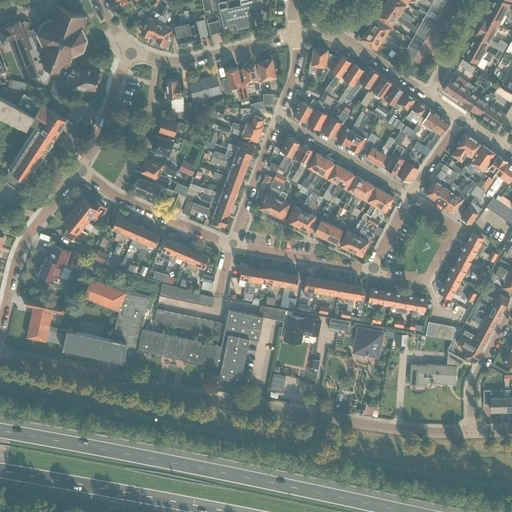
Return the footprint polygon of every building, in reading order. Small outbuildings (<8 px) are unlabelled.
[(202,0),(205,12),(213,9),(210,0),(202,0)] [(224,0),(216,2),(222,26),(233,23),(235,29),(254,25),(253,19),(260,17),(257,5),(263,4),(262,0),(224,0)] [(399,0),(387,0),(384,5),(411,23),(413,19),(408,15),(401,10),(405,4),(399,0)] [(433,0),(432,3),(442,9),(446,3),(440,0),(433,0)] [(501,0),(494,0),(485,17),(499,24),(510,5),(501,0)] [(149,36),(153,37),(168,6),(164,3),(159,14),(152,11),(149,17),(148,17),(145,23),(140,21),(136,27),(142,30),(140,33),(142,34),(142,36),(145,37),(147,36),(149,37),(149,36)] [(429,9),(439,15),(442,9),(432,3),(430,7),(429,9)] [(20,23),(37,71),(38,74),(37,75),(35,74),(33,79),(46,83),(50,72),(44,70),(45,67),(57,71),(61,62),(69,64),(72,56),(73,56),(73,55),(83,50),(87,39),(82,29),(83,29),(82,28),(86,16),(75,12),(76,10),(68,7),(67,9),(56,5),(52,17),(51,17),(51,18),(42,23),(38,33),(27,29),(29,24),(29,23),(29,22),(24,21),(20,23)] [(411,23),(384,5),(377,15),(391,25),(396,19),(407,27),(411,23)] [(168,6),(153,37),(156,39),(156,41),(157,41),(158,43),(161,45),(162,44),(164,45),(172,28),(164,24),(167,19),(168,19),(171,13),(168,12),(170,8),(168,6)] [(425,16),(436,21),(439,15),(429,9),(425,16)] [(184,24),(188,44),(192,43),(192,44),(201,42),(199,35),(206,34),(203,22),(191,25),(188,11),(184,12),(185,14),(184,14),(185,19),(184,19),(185,24),(184,24)] [(179,46),(188,44),(184,24),(185,24),(184,19),(185,19),(184,14),(180,13),(180,21),(181,25),(176,26),(176,28),(178,37),(177,37),(179,46)] [(422,22),(432,27),(436,21),(425,16),(422,22)] [(368,28),(395,46),(398,43),(385,34),(390,28),(375,17),(368,28)] [(485,17),(475,37),(489,44),(499,50),(503,52),(507,43),(500,39),(497,44),(491,40),(495,31),(499,24),(485,17)] [(37,71),(20,23),(19,21),(12,23),(12,22),(3,25),(4,27),(0,28),(0,39),(2,45),(9,42),(18,67),(20,66),(23,76),(37,71)] [(418,28),(429,34),(432,27),(422,22),(418,28)] [(401,59),(405,53),(395,46),(368,28),(361,38),(376,49),(380,42),(396,53),(392,59),(398,63),(401,59)] [(415,34),(425,40),(429,34),(418,28),(415,34)] [(412,40),(422,46),(425,40),(415,34),(412,40)] [(475,37),(469,46),(464,57),(478,64),(481,58),(489,62),(493,55),(485,50),(489,44),(475,37)] [(408,46),(419,52),(422,46),(412,40),(408,46)] [(408,46),(406,50),(405,52),(415,58),(419,52),(408,46)] [(323,66),(327,68),(332,55),(327,53),(327,50),(314,48),(312,58),(311,58),(308,72),(315,73),(317,65),(323,66)] [(405,52),(405,53),(401,59),(412,64),(415,58),(405,52)] [(332,55),(327,68),(336,75),(329,85),(333,88),(341,78),(340,77),(351,62),(340,54),(338,57),(332,55)] [(510,60),(503,57),(500,62),(507,66),(510,60)] [(460,66),(471,73),(475,68),(463,60),(462,59),(459,65),(460,66)] [(276,88),(277,84),(273,68),(277,67),(275,60),(272,61),(271,60),(259,63),(263,79),(269,78),(272,89),(276,88)] [(242,67),(245,80),(246,83),(252,81),(254,91),(263,89),(261,82),(259,82),(258,80),(261,79),(259,73),(257,74),(254,63),(242,67)] [(350,91),(356,82),(355,82),(364,70),(353,63),(343,78),(351,84),(349,86),(344,92),(338,101),(341,104),(350,91)] [(71,75),(77,76),(75,86),(95,90),(97,80),(99,81),(101,73),(93,72),(94,69),(85,67),(85,68),(80,67),(72,69),(71,75)] [(357,83),(356,82),(350,91),(354,93),(359,87),(360,87),(363,83),(370,88),(379,74),(369,67),(359,81),(357,83)] [(237,86),(240,99),(240,98),(242,105),(250,103),(248,97),(249,96),(245,83),(246,83),(245,80),(240,81),(237,68),(226,70),(228,78),(222,80),(225,93),(232,92),(231,87),(237,86)] [(477,79),(481,82),(487,75),(482,72),(477,79)] [(11,80),(12,80),(10,87),(25,91),(27,84),(33,86),(35,81),(30,80),(30,79),(12,75),(11,80)] [(392,82),(381,75),(371,89),(372,89),(370,92),(368,91),(360,103),(366,107),(376,92),(382,96),(392,82)] [(194,101),(221,93),(217,77),(211,79),(210,77),(199,80),(200,82),(189,85),(194,101)] [(469,89),(464,86),(451,77),(442,90),(461,102),(469,90),(469,89)] [(50,92),(63,96),(66,84),(54,80),(50,92)] [(184,111),(183,96),(181,96),(180,83),(177,83),(177,80),(166,81),(167,91),(165,91),(165,97),(175,97),(175,99),(171,99),(172,112),(184,111)] [(384,98),(394,105),(396,102),(404,91),(394,84),(384,98)] [(320,98),(323,92),(322,91),(309,85),(306,92),(320,98)] [(511,95),(505,91),(498,87),(495,92),(510,102),(511,99),(511,95)] [(470,109),(478,96),(469,90),(461,102),(470,109)] [(324,92),(323,92),(320,98),(319,99),(330,105),(334,98),(324,92)] [(396,102),(394,105),(389,112),(394,115),(400,106),(408,111),(416,99),(405,92),(398,103),(396,102)] [(0,115),(26,129),(31,122),(38,127),(0,186),(0,194),(12,202),(26,180),(27,181),(66,120),(49,109),(34,99),(33,100),(24,93),(17,106),(0,96),(0,115)] [(264,104),(267,104),(270,104),(274,94),(264,93),(264,101),(264,104)] [(479,115),(488,102),(478,96),(470,109),(479,115)] [(313,109),(317,102),(312,99),(309,105),(301,101),(293,115),(305,122),(313,108),(313,109)] [(318,100),(317,102),(313,109),(311,112),(313,113),(308,123),(319,130),(328,115),(322,111),(323,109),(324,107),(321,105),(323,102),(318,100)] [(410,111),(406,117),(409,119),(412,115),(419,120),(420,118),(428,107),(417,100),(410,111)] [(195,118),(194,102),(185,103),(186,119),(195,118)] [(506,115),(488,102),(479,115),(497,127),(506,115)] [(388,112),(378,105),(375,111),(385,118),(388,112)] [(222,115),(224,109),(215,106),(213,113),(222,115)] [(345,107),(343,111),(340,116),(338,115),(335,119),(330,116),(321,131),(333,138),(348,114),(350,110),(345,107)] [(363,119),(366,114),(369,109),(364,107),(351,130),(345,126),(337,140),(345,145),(346,144),(348,145),(363,119)] [(246,121),(244,126),(260,132),(262,125),(265,117),(262,117),(265,108),(252,108),(240,109),(240,114),(242,114),(240,119),(246,121)] [(430,109),(421,122),(423,123),(426,125),(424,127),(430,131),(431,129),(440,116),(430,109)] [(396,117),(389,112),(385,119),(392,124),(396,117)] [(440,116),(431,129),(437,133),(428,146),(431,149),(441,135),(450,122),(440,116)] [(184,132),(186,125),(179,123),(179,124),(163,118),(159,130),(174,136),(177,129),(184,132)] [(368,122),(363,119),(348,145),(350,147),(350,148),(358,152),(365,138),(360,135),(368,122)] [(260,132),(244,126),(233,122),(231,127),(242,131),(241,136),(256,142),(260,132)] [(394,127),(387,122),(382,130),(389,134),(394,127)] [(212,128),(213,128),(218,130),(230,134),(231,130),(214,124),(212,128)] [(409,136),(413,138),(420,127),(419,126),(417,124),(413,130),(409,136)] [(217,133),(218,130),(213,128),(212,131),(211,130),(207,141),(215,143),(218,133),(217,133)] [(395,140),(389,137),(384,146),(385,146),(381,153),(372,147),(378,137),(371,133),(362,148),(369,152),(366,157),(380,165),(385,155),(389,148),(391,149),(395,140)] [(452,155),(457,159),(472,137),(466,133),(457,147),(452,155)] [(398,134),(395,140),(391,149),(394,151),(390,157),(390,158),(384,168),(396,174),(404,159),(399,156),(403,148),(399,146),(404,137),(398,134)] [(179,150),(182,142),(179,141),(178,143),(157,135),(152,148),(168,154),(171,147),(179,150)] [(277,172),(282,175),(284,171),(284,172),(293,157),(292,156),(300,143),(288,136),(281,150),(286,153),(278,167),(279,168),(277,172)] [(205,146),(206,141),(195,137),(194,142),(205,146)] [(472,137),(457,159),(461,162),(466,154),(470,157),(480,143),(472,137)] [(229,144),(228,149),(251,157),(255,146),(239,140),(237,146),(229,144)] [(413,146),(419,150),(423,145),(416,141),(413,146)] [(305,164),(313,151),(302,144),(295,158),(302,162),(292,180),(296,182),(307,165),(305,164)] [(465,165),(462,169),(459,173),(468,179),(474,171),(481,176),(483,172),(495,154),(482,144),(470,163),(468,166),(465,165)] [(251,157),(228,149),(225,155),(215,151),(213,156),(247,168),(251,157)] [(311,182),(325,158),(316,152),(308,166),(313,169),(307,179),(305,178),(301,185),(308,189),(311,182)] [(409,182),(418,169),(411,164),(415,158),(409,154),(405,160),(407,161),(397,175),(409,182)] [(488,191),(508,162),(497,155),(488,168),(495,173),(491,179),(489,177),(482,187),(488,191)] [(247,168),(213,156),(211,161),(229,168),(227,174),(242,180),(247,168)] [(307,189),(310,190),(312,191),(321,174),(326,177),(334,163),(325,158),(311,182),(308,189),(307,189)] [(150,161),(147,160),(142,171),(157,178),(160,172),(173,178),(176,172),(151,161),(150,161)] [(196,166),(183,160),(179,170),(192,176),(196,166)] [(459,173),(462,169),(454,165),(456,163),(455,162),(452,167),(459,173)] [(511,177),(511,164),(508,162),(488,191),(487,193),(490,195),(502,178),(509,183),(511,177)] [(327,200),(345,169),(336,164),(328,178),(333,180),(327,190),(323,197),(327,200)] [(434,199),(450,176),(445,173),(448,168),(444,165),(425,193),(434,199)] [(354,174),(345,169),(327,200),(332,202),(336,195),(341,185),(346,188),(354,174)] [(453,192),(458,186),(452,182),(457,174),(453,171),(450,176),(434,199),(445,206),(454,193),(453,192)] [(222,187),(237,193),(240,185),(239,184),(240,181),(215,172),(213,177),(224,181),(222,187)] [(282,175),(277,172),(276,172),(273,178),(283,183),(286,177),(282,175)] [(347,211),(365,181),(356,175),(348,189),(353,192),(343,209),(346,210),(347,211)] [(159,191),(161,186),(155,183),(154,184),(139,177),(134,189),(149,196),(150,194),(154,196),(157,190),(159,191)] [(347,211),(357,216),(358,216),(361,211),(355,208),(356,207),(361,197),(366,200),(374,186),(365,181),(347,211)] [(468,197),(476,185),(477,184),(472,181),(471,183),(468,186),(466,185),(462,191),(458,188),(459,187),(458,186),(453,192),(454,193),(445,206),(453,212),(465,195),(467,196),(468,197)] [(186,193),(189,188),(177,183),(174,191),(179,193),(179,194),(185,196),(186,193)] [(189,188),(195,190),(196,190),(202,192),(202,193),(233,204),(237,193),(222,187),(220,194),(205,188),(190,183),(189,188)] [(271,213),(281,191),(267,185),(264,191),(268,193),(267,194),(265,193),(262,201),(263,202),(260,208),(271,213)] [(289,187),(285,185),(282,192),(281,191),(271,213),(282,218),(285,212),(286,213),(290,205),(283,201),(286,194),(289,187)] [(365,213),(361,218),(368,221),(385,192),(376,187),(368,201),(372,203),(367,213),(365,213)] [(193,196),(195,190),(189,188),(186,193),(193,196)] [(299,226),(315,192),(312,191),(310,190),(305,201),(301,209),(294,206),(287,221),(299,226)] [(315,192),(299,226),(310,231),(317,217),(310,213),(318,195),(314,193),(315,192)] [(377,226),(379,221),(375,218),(381,208),(385,211),(393,197),(385,192),(368,221),(377,226)] [(214,209),(229,215),(233,204),(202,193),(200,199),(216,205),(214,209)] [(185,196),(179,194),(174,206),(180,209),(185,196)] [(511,202),(502,196),(498,201),(499,202),(506,206),(509,208),(511,206),(510,206),(511,203),(511,202)] [(461,217),(470,224),(478,213),(481,208),(475,204),(478,199),(475,197),(461,217)] [(498,201),(492,197),(486,207),(493,211),(499,202),(498,201)] [(83,198),(73,210),(87,220),(92,214),(98,219),(106,209),(96,201),(92,205),(83,198)] [(225,227),(229,215),(214,209),(214,210),(188,200),(182,213),(189,215),(192,209),(211,216),(209,222),(225,227)] [(506,206),(499,202),(493,211),(500,216),(506,206)] [(511,210),(509,208),(506,206),(500,216),(507,221),(511,212),(511,210)] [(340,207),(337,213),(343,216),(346,210),(343,209),(340,207)] [(87,220),(73,210),(64,221),(71,227),(64,235),(63,235),(63,236),(80,241),(81,241),(87,232),(81,227),(87,220)] [(325,238),(332,225),(325,222),(328,216),(324,214),(315,233),(325,238)] [(368,221),(361,218),(358,216),(357,216),(355,219),(359,221),(353,234),(347,231),(340,245),(351,250),(362,227),(364,228),(368,221)] [(115,237),(120,239),(128,222),(117,217),(112,229),(118,232),(115,237)] [(368,221),(364,228),(362,227),(351,250),(362,255),(369,241),(370,241),(372,237),(366,234),(368,229),(374,232),(377,226),(368,221)] [(128,222),(120,239),(125,241),(127,236),(133,238),(138,226),(128,222)] [(332,225),(325,238),(336,243),(345,223),(341,222),(338,228),(332,225)] [(136,246),(141,248),(148,231),(138,226),(133,238),(133,239),(131,244),(136,246)] [(148,231),(141,248),(145,250),(148,245),(154,247),(159,236),(148,231)] [(472,232),(466,242),(483,251),(485,248),(480,245),(483,238),(482,237),(483,234),(479,232),(477,235),(472,232)] [(159,256),(170,260),(177,243),(166,239),(159,256)] [(483,251),(466,242),(461,252),(472,259),(476,252),(481,255),(483,251)] [(177,243),(170,260),(174,263),(177,257),(182,259),(187,248),(177,243)] [(71,252),(54,246),(49,259),(45,258),(39,274),(57,282),(65,263),(74,266),(79,253),(72,250),(71,252)] [(186,267),(190,269),(198,252),(187,248),(182,259),(188,262),(186,267)] [(108,254),(98,250),(93,260),(103,264),(108,254)] [(198,252),(190,269),(195,271),(198,266),(204,268),(209,257),(198,252)] [(472,259),(461,252),(456,262),(472,271),(474,268),(469,265),(472,259)] [(472,271),(456,262),(450,272),(461,278),(465,272),(470,275),(472,271)] [(139,274),(145,276),(148,268),(143,266),(139,274)] [(249,294),(250,286),(254,268),(242,266),(240,278),(246,279),(244,293),(243,300),(248,300),(249,294)] [(511,269),(510,272),(500,266),(497,271),(511,279),(511,269)] [(265,269),(254,268),(250,286),(255,287),(256,281),(263,282),(265,269)] [(268,289),(273,290),(276,271),(265,269),(263,282),(269,283),(268,289)] [(162,280),(164,273),(155,271),(153,278),(162,280)] [(279,285),(284,286),(285,286),(287,273),(276,271),(273,290),(278,291),(279,285)] [(502,287),(511,292),(511,279),(497,271),(495,275),(506,281),(502,287)] [(461,278),(450,272),(445,282),(461,291),(463,288),(458,285),(461,278)] [(285,286),(284,286),(283,293),(284,293),(281,306),(295,308),(296,298),(288,297),(290,287),(296,288),(298,275),(287,273),(285,286)] [(215,277),(203,275),(202,281),(214,284),(215,277)] [(315,297),(316,291),(318,279),(307,277),(304,289),(304,294),(306,296),(315,297)] [(137,350),(167,357),(172,335),(142,329),(149,296),(125,290),(125,292),(90,278),(84,297),(119,311),(113,339),(127,342),(124,353),(136,356),(137,350)] [(316,291),(322,292),(321,298),(326,299),(329,281),(318,279),(316,291)] [(340,283),(329,281),(326,299),(331,300),(332,294),(338,295),(340,283)] [(461,291),(445,282),(439,292),(450,299),(454,292),(459,295),(461,291)] [(351,285),(340,283),(338,295),(344,296),(343,302),(348,303),(351,285)] [(159,295),(166,297),(168,285),(161,284),(159,295)] [(166,297),(172,298),(174,287),(168,285),(166,297)] [(363,287),(351,285),(348,303),(352,304),(353,304),(354,298),(364,300),(365,296),(361,295),(363,287)] [(172,298),(178,300),(180,289),(174,287),(172,298)] [(379,309),(382,290),(371,288),(368,301),(376,302),(375,308),(379,309)] [(178,300),(185,301),(187,290),(180,289),(178,300)] [(185,301),(191,302),(193,292),(187,290),(185,301)] [(382,290),(379,309),(383,309),(384,304),(391,305),(393,292),(382,290)] [(191,302),(199,304),(200,294),(193,292),(191,302)] [(393,292),(391,305),(398,306),(397,312),(401,313),(404,294),(393,292)] [(200,294),(199,304),(211,307),(213,297),(200,294)] [(404,294),(401,313),(405,313),(406,308),(413,309),(416,296),(404,294)] [(482,299),(504,310),(509,300),(499,294),(495,300),(485,294),(482,299)] [(416,296),(413,309),(412,315),(416,315),(417,309),(425,311),(427,298),(416,296)] [(46,340),(64,344),(66,331),(50,327),(52,312),(63,314),(65,307),(26,298),(24,305),(33,307),(26,337),(46,341),(46,340)] [(487,315),(498,321),(504,310),(482,299),(480,303),(491,309),(487,315)] [(352,304),(348,303),(347,310),(346,318),(360,320),(364,303),(360,302),(358,315),(351,314),(351,311),(352,304)] [(217,345),(213,366),(221,368),(219,377),(240,382),(249,339),(258,341),(263,317),(282,321),(284,310),(261,306),(259,316),(229,309),(221,346),(217,345)] [(154,321),(161,322),(163,311),(156,309),(154,321)] [(163,311),(161,322),(167,324),(169,312),(163,311)] [(169,312),(167,324),(173,325),(175,313),(169,312)] [(180,327),(182,315),(175,313),(173,325),(180,327)] [(182,315),(180,327),(185,328),(188,316),(182,315)] [(288,315),(283,340),(301,343),(302,334),(318,337),(321,321),(288,315)] [(471,319),(492,331),(498,321),(487,315),(484,321),(473,315),(471,319)] [(188,316),(185,328),(192,329),(195,317),(188,316)] [(195,317),(192,329),(199,331),(201,319),(195,317)] [(201,319),(199,331),(206,332),(208,320),(201,319)] [(476,336),(486,341),(492,331),(471,319),(469,323),(479,330),(476,336)] [(208,320),(206,332),(212,333),(214,322),(208,320)] [(214,322),(212,333),(219,335),(222,323),(214,322)] [(433,336),(435,323),(428,322),(426,335),(433,336)] [(439,337),(442,324),(435,323),(433,336),(439,337)] [(446,339),(448,326),(442,324),(439,337),(446,339)] [(455,327),(448,326),(446,339),(452,340),(455,327)] [(378,357),(383,333),(358,328),(353,352),(378,357)] [(385,334),(384,335),(384,336),(393,338),(395,330),(386,329),(385,334)] [(127,342),(113,339),(66,330),(66,331),(64,344),(62,349),(122,362),(124,353),(127,342)] [(395,345),(407,346),(407,334),(395,334),(395,345)] [(172,335),(167,357),(186,361),(185,364),(196,366),(196,363),(213,366),(217,345),(172,335)] [(465,357),(475,363),(486,341),(476,336),(473,342),(462,336),(457,345),(468,351),(465,357)] [(465,360),(461,357),(448,350),(447,362),(447,366),(428,365),(428,366),(411,365),(410,385),(427,386),(427,382),(455,384),(456,367),(461,367),(465,360)] [(511,368),(511,355),(508,354),(503,363),(511,368)] [(273,375),(284,377),(286,366),(275,364),(273,375)] [(290,398),(293,381),(272,376),(269,394),(290,398)] [(505,411),(504,390),(500,390),(500,397),(491,398),(490,390),(483,390),(484,405),(490,404),(491,411),(505,411)] [(374,406),(366,404),(364,415),(372,416),(374,406)]
